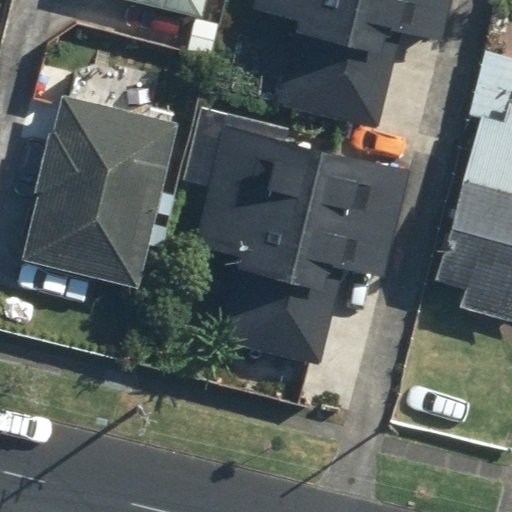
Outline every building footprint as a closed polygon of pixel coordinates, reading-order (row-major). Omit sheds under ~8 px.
[(144,0),(203,16),(206,0),(144,0)] [(454,0),(262,0),(261,4),(296,13),(275,101),(378,125),(401,26),(446,37),(454,0)] [(481,120),(437,270),(461,277),(453,305),(511,321),(511,53),(487,46),(466,116),(481,120)] [(25,256),(134,285),(178,122),(69,93),(25,256)] [(408,167),(226,125),(200,232),(198,242),(233,251),(212,339),(315,364),(338,264),(383,275),(408,167)]
